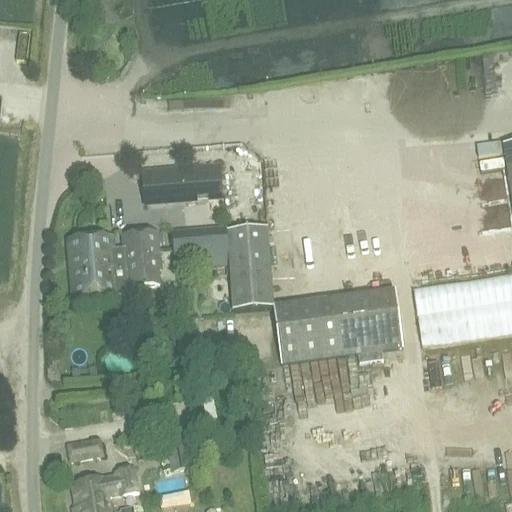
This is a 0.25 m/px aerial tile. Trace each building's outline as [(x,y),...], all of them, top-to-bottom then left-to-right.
[(268,96),(266,119),(280,120),(281,97),(268,96)] [(498,104),(441,116),(443,127),(500,116),(498,104)] [(244,131),(242,141),(267,146),(269,136),(244,131)] [(274,149),(306,148),(305,137),(273,138),(274,149)] [(189,159),(219,156),(218,146),(188,148),(189,159)] [(511,146),(502,148),(511,210),(511,146)] [(182,158),(182,149),(162,150),(163,159),(182,158)] [(220,166),(140,172),(143,209),(197,205),(197,202),(208,201),(208,204),(223,203),(220,166)] [(225,234),(232,314),(274,310),(267,231),(225,234)] [(158,272),(162,271),(158,234),(121,238),(124,264),(126,264),(128,290),(159,287),(158,272)] [(191,268),(189,234),(171,236),(174,270),(191,268)] [(67,242),(72,301),(119,297),(113,238),(67,242)] [(511,274),(412,290),(421,349),(511,335),(511,274)] [(394,295),(343,302),(351,358),(402,351),(394,295)] [(14,375),(13,346),(3,346),(3,375),(14,375)] [(315,430),(317,446),(391,436),(388,410),(365,413),(363,399),(317,405),(321,429),(315,430)] [(162,434),(171,475),(205,469),(199,441),(186,443),(183,430),(162,434)] [(69,466),(104,459),(101,440),(66,447),(69,466)] [(119,511),(111,511),(109,500),(139,493),(134,470),(114,474),(117,485),(105,487),(104,480),(70,487),(75,511),(71,511),(133,511),(133,509),(120,511),(119,511)]
